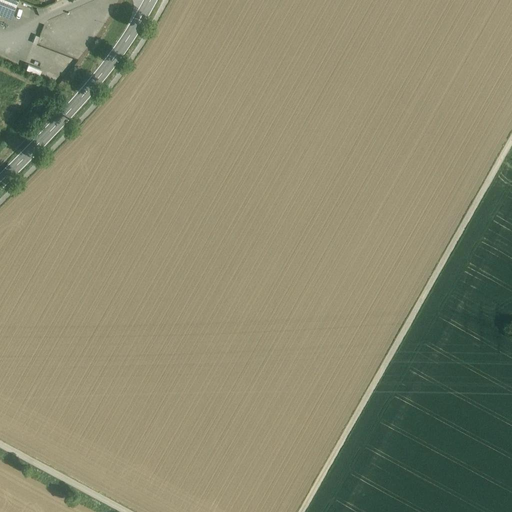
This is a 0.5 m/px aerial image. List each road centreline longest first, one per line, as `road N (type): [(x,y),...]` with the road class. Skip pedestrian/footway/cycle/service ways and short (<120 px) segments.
road 1 (track): [(301,511),(511,137)]
road 2 (tertiary): [(0,181),(74,105),(148,0)]
road 3 (unclassified): [(0,444),(124,511)]
